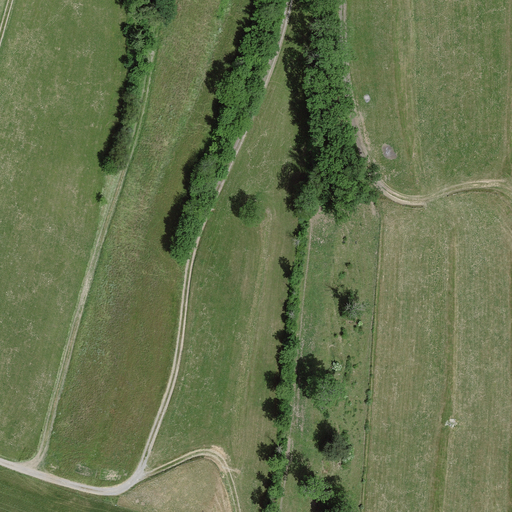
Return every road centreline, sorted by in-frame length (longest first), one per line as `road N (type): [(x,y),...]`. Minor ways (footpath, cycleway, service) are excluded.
road 1 (track): [(0,460),(106,491),(128,486),(144,467),(175,378),(190,263),(270,71),(290,0)]
road 2 (track): [(343,0),(367,179),(407,199),(511,190)]
road 3 (track): [(240,511),(218,454),(138,473)]
